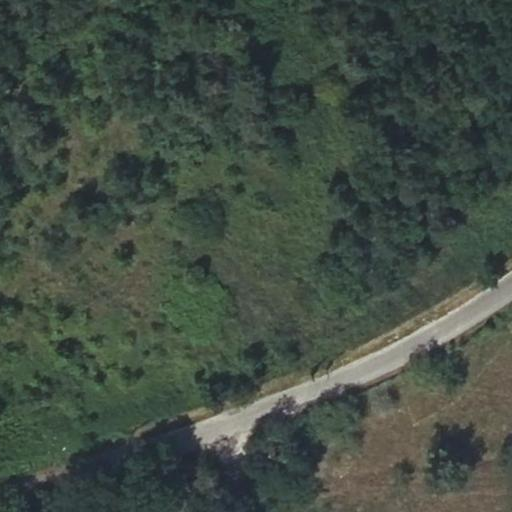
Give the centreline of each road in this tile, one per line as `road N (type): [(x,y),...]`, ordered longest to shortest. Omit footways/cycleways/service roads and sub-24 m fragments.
road 1 (unclassified): [(511,284),(446,332),(231,418)]
road 2 (unclassified): [(231,418),(0,492)]
